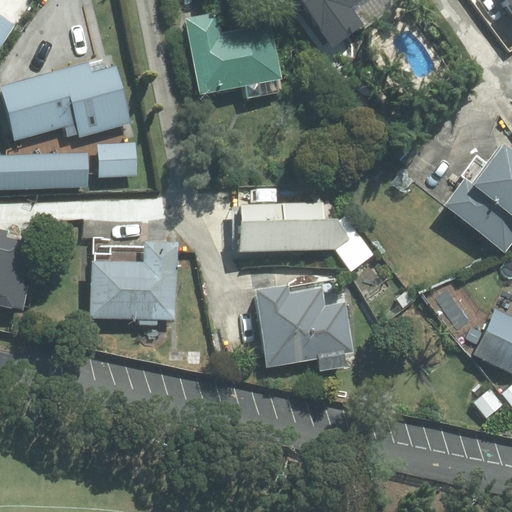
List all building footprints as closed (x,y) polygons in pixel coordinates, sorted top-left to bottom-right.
[(286,0),(324,52),(395,0),(286,0)] [(261,5),(177,19),(191,98),(239,90),(275,83),(261,5)] [(75,68),(0,87),(0,119),(6,144),(73,127),(76,139),(126,125),(110,71),(78,80),(75,68)] [(131,146),(92,146),(92,180),(131,179),(131,146)] [(466,188),(457,181),(437,208),(500,256),(511,240),(511,160),(496,148),(466,188)] [(82,158),(0,159),(0,192),(82,190),(82,158)] [(244,255),(308,256),(308,253),(333,254),(346,241),(332,224),(318,224),(318,209),(246,207),(245,214),(233,214),(232,254),(244,255)] [(0,238),(0,312),(10,314),(17,315),(22,289),(15,288),(21,256),(7,254),(10,240),(0,238)] [(152,330),(152,322),(170,322),(172,268),(172,248),(138,247),(137,267),(85,266),(83,320),(134,321),(134,329),(152,330)] [(284,297),(282,289),(248,295),(260,369),(311,360),(314,376),(341,371),(338,356),(350,354),(342,306),(317,311),(314,292),(284,297)] [(511,322),(489,312),(468,361),(511,380),(511,322)]
